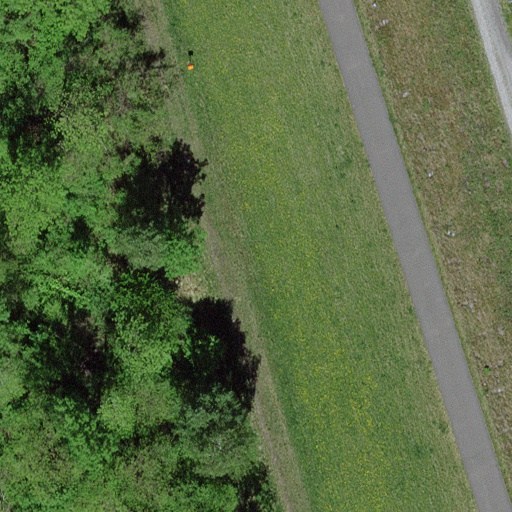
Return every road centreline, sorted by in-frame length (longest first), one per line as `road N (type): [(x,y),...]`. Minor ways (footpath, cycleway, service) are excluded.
road 1 (track): [(331,0),(496,511)]
road 2 (track): [(476,0),(511,116)]
